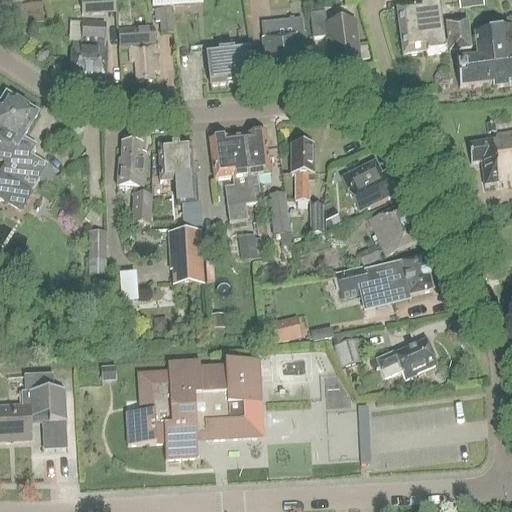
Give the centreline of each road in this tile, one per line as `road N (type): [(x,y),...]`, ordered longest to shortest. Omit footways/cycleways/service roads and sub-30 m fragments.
road 1 (tertiary): [(499,484),(495,346),(392,138),(343,110),(301,106),(121,117),(0,59)]
road 2 (tertiary): [(499,484),(72,511)]
